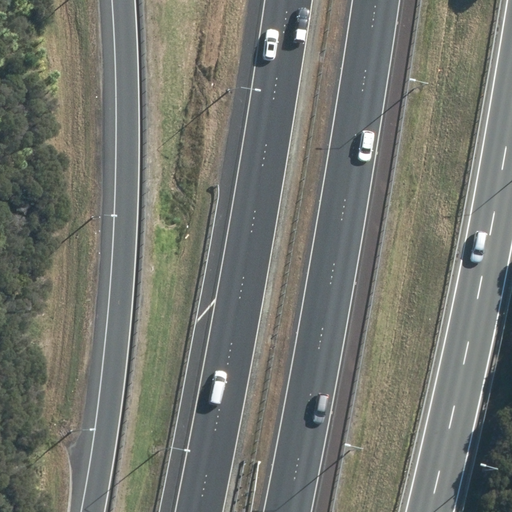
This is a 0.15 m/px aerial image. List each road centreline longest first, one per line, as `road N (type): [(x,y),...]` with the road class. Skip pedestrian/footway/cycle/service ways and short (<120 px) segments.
road 1 (motorway): [(376,0),(283,511)]
road 2 (motorway): [(199,511),(288,0)]
road 3 (motorway): [(93,511),(123,270),(118,0)]
road 4 (motorway): [(511,129),(427,511)]
